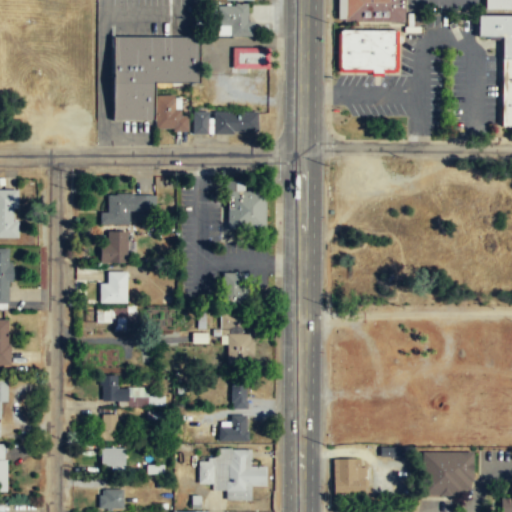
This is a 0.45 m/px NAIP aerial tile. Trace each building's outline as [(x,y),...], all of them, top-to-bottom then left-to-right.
[(404,0),(343,0),(343,20),(404,20),(404,0)] [(511,8),(511,0),(484,0),(484,8),(511,8)] [(252,21),(246,21),(247,3),(234,3),(234,5),(216,5),(217,25),(229,25),(229,36),(252,36),(252,21)] [(501,126),(511,126),(511,14),(478,15),(477,35),(502,35),(501,126)] [(395,28),(339,28),(339,67),(394,68),(395,28)] [(196,83),(198,37),(112,36),(112,120),(151,120),(152,83),(196,83)] [(231,68),(266,68),(266,47),(231,47),(231,68)] [(188,130),(187,115),(181,115),(180,106),(180,95),(154,95),(154,130),(188,130)] [(256,112),(212,112),(212,133),(256,133),(256,112)] [(207,134),(207,120),(193,120),(193,134),(207,134)] [(243,180),(225,180),(224,191),(226,191),(226,228),(264,228),(265,190),(243,190),(243,180)] [(0,237),(17,237),(17,190),(0,190),(0,237)] [(154,195),(104,194),(104,212),(98,212),(98,224),(128,225),(128,212),(154,212),(154,195)] [(100,262),(126,262),(126,233),(100,233),(100,262)] [(0,305),(9,305),(9,249),(0,248),(0,305)] [(248,302),(249,284),(241,283),(241,271),(222,271),(221,302),(248,302)] [(126,272),(106,272),(106,283),(97,283),(97,303),(126,303),(126,272)] [(94,308),(94,323),(113,323),(113,329),(134,329),(134,308),(94,308)] [(222,359),(253,359),(253,331),(242,331),(242,313),(222,313),(222,359)] [(0,320),(0,365),(9,365),(9,320),(0,320)] [(127,389),(116,389),(116,376),(99,376),(99,403),(127,403),(127,389)] [(230,384),(230,407),(245,407),(245,384),(230,384)] [(357,424),(383,425),(384,408),(357,407),(357,424)] [(116,415),(100,415),(100,442),(116,442),(116,415)] [(218,424),(218,441),(247,441),(247,415),(228,415),(228,424),(218,424)] [(404,446),(379,446),(379,456),(404,456),(404,446)] [(124,448),(97,448),(97,466),(124,466),(124,448)] [(198,458),(197,484),(211,484),(211,492),(247,493),(247,480),(262,480),(263,468),(249,467),(250,449),(216,448),(216,458),(198,458)] [(471,496),(472,455),(423,454),(422,495),(471,496)] [(355,466),(359,466),(359,457),(332,458),(332,493),(364,493),(363,478),(355,478),(355,466)] [(121,488),(97,488),(97,508),(121,508),(121,488)] [(500,511),(511,511),(511,499),(500,499),(500,511)]
